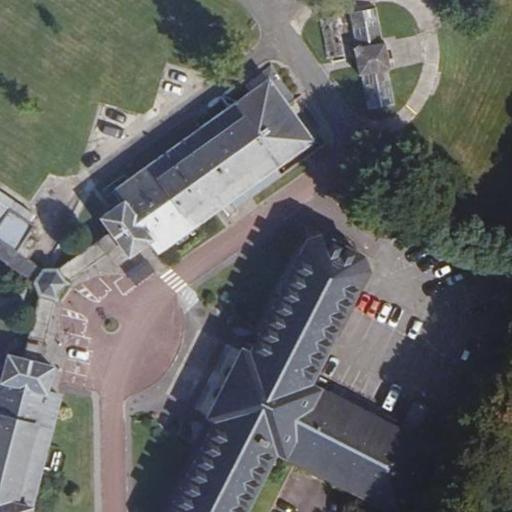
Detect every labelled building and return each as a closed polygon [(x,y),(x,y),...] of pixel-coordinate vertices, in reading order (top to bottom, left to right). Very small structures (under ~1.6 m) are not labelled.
[(484,0),(448,0),(444,9),(473,23),(484,0)] [(376,14),(351,19),(369,114),(393,110),(376,14)] [(314,141),(266,83),(116,195),(126,211),(108,224),(137,261),(157,245),(163,255),(314,141)] [(0,194),(0,245),(16,256),(41,222),(0,194)] [(359,266),(309,243),(249,366),(241,362),(206,430),(216,434),(177,511),(241,511),(269,457),(385,511),(393,511),(402,494),(414,500),(427,475),(414,472),(426,446),(301,387),(359,266)] [(38,290),(62,303),(74,282),(49,269),(38,290)] [(34,341),(48,344),(56,304),(42,301),(34,341)] [(0,385),(0,511),(33,511),(58,401),(41,396),(47,374),(9,367),(5,386),(0,385)]
